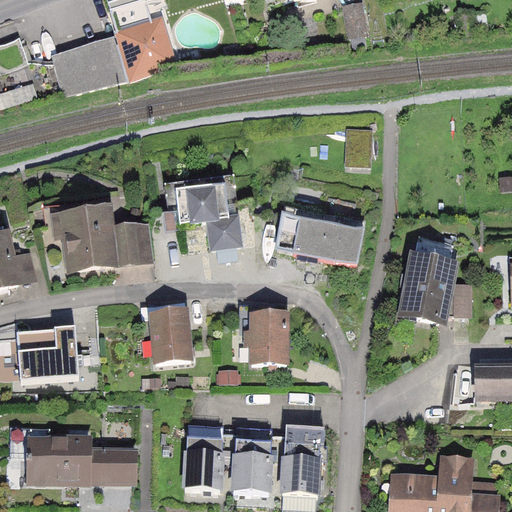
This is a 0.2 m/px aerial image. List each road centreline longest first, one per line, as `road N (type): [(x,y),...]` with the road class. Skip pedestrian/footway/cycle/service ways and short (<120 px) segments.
road 1 (residential): [(0,318),(118,294),(289,295),(317,310),(339,338),(354,416)]
road 2 (residential): [(354,416),(448,360),(511,352)]
